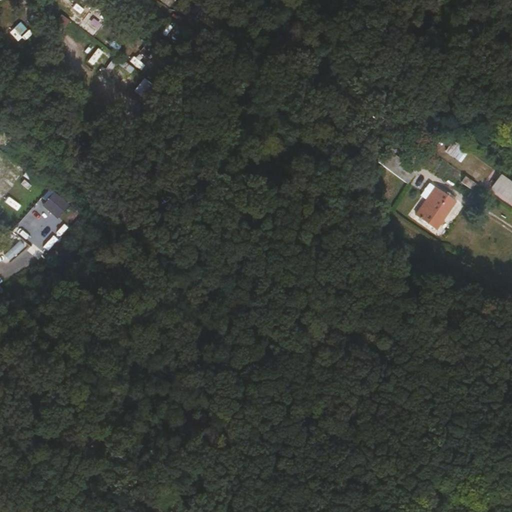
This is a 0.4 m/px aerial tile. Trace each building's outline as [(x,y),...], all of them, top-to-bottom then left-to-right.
[(183,0),(160,0),(168,5),(163,12),(172,19),(186,1),(183,0)] [(114,40),(94,24),(88,32),(84,37),(98,49),(103,53),(114,40)] [(79,86),(74,92),(85,100),(90,93),(79,86)] [(450,143),(446,154),(462,160),(466,148),(450,143)] [(387,165),(378,176),(391,186),(400,175),(387,165)] [(417,187),(400,175),(391,186),(408,199),(417,187)] [(58,219),(69,204),(50,190),(39,205),(58,219)] [(501,204),(511,211),(511,193),(510,192),(501,204)] [(419,225),(439,241),(460,213),(439,198),(419,225)]
